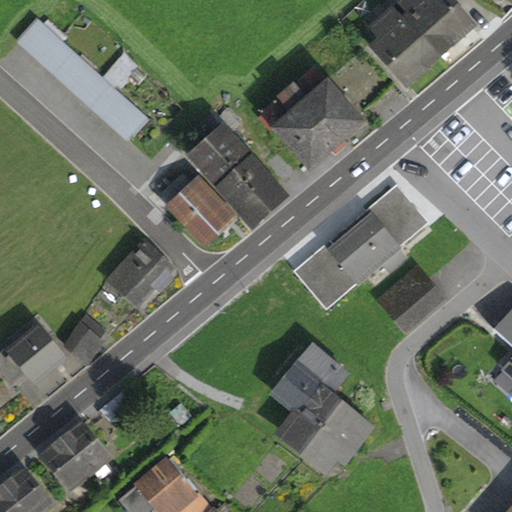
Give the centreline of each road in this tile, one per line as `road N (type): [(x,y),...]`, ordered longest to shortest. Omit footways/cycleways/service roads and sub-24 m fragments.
road 1 (residential): [(433,511),(393,382),(396,363),(505,257)]
road 2 (residential): [(212,284),(0,80)]
road 3 (primary): [(212,284),(0,457)]
road 4 (primary): [(380,144),(212,284)]
road 5 (primary): [(511,34),(380,144)]
road 6 (residential): [(380,144),(505,257)]
